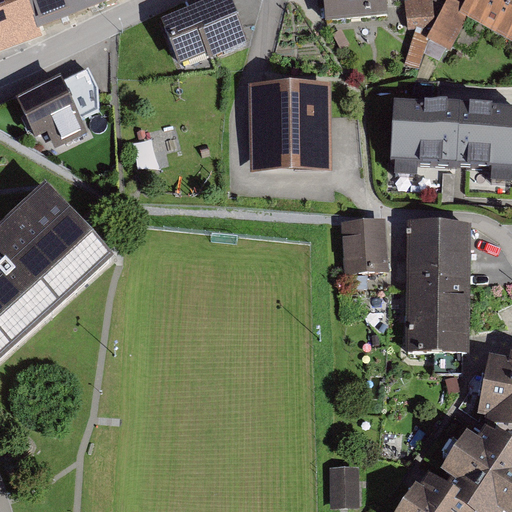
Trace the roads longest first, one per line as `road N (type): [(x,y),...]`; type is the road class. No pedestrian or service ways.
road 1 (residential): [(0,75),(159,0)]
road 2 (residential): [(511,246),(480,222),(379,214)]
